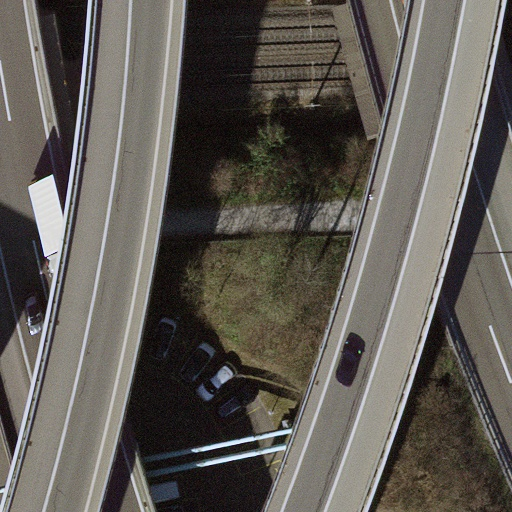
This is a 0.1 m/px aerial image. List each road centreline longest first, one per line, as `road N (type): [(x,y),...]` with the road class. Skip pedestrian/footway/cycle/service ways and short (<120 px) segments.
road 1 (motorway): [(305,511),(367,329),(446,0)]
road 2 (motorway): [(66,511),(119,282),(153,0)]
road 3 (motorway): [(0,52),(47,287),(107,511)]
road 4 (motorway): [(511,377),(448,202),(392,0)]
